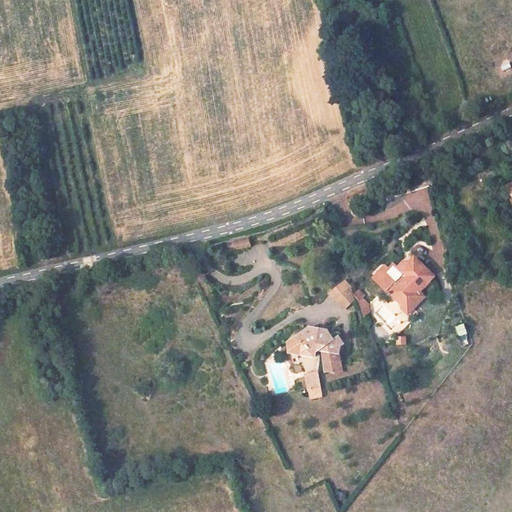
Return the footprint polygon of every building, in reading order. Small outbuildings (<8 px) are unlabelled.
[(254,242),(232,248),(235,260),(257,255),(254,242)] [(412,260),(408,256),(397,267),(401,272),(405,276),(395,285),(385,295),(394,304),(402,311),(410,302),(416,308),(424,300),(418,295),(432,279),(412,260)] [(380,270),(370,280),(385,295),(395,285),(380,270)] [(344,285),(331,294),(343,312),(357,302),(355,295),(354,292),(350,294),(344,285)] [(361,292),(355,295),(358,302),(363,299),(365,298),(361,292)] [(363,299),(358,302),(362,309),(367,307),(363,299)] [(402,311),(394,304),(391,308),(404,320),(416,308),(410,302),(402,311)] [(464,324),(455,327),(458,338),(467,335),(464,324)] [(310,328),(288,344),(288,359),(318,358),(318,353),(323,350),(325,358),(329,374),(344,370),(340,351),(347,346),(342,339),(339,341),(334,334),(310,328)] [(395,344),(406,345),(407,337),(396,336),(395,344)] [(321,373),(307,376),(313,400),(327,397),(321,373)]
